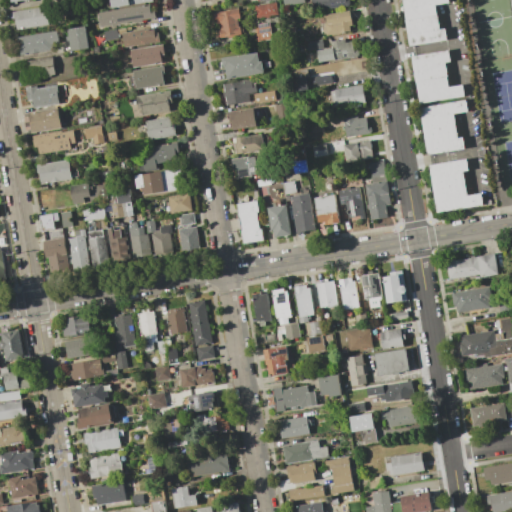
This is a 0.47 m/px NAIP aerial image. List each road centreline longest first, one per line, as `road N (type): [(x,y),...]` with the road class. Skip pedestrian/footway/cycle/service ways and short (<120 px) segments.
road 1 (residential): [(180,0),(265,511)]
road 2 (residential): [(377,0),(459,511)]
road 3 (residential): [(33,302),(511,223)]
road 4 (residential): [(33,302),(68,511)]
road 5 (residential): [(0,97),(33,302)]
